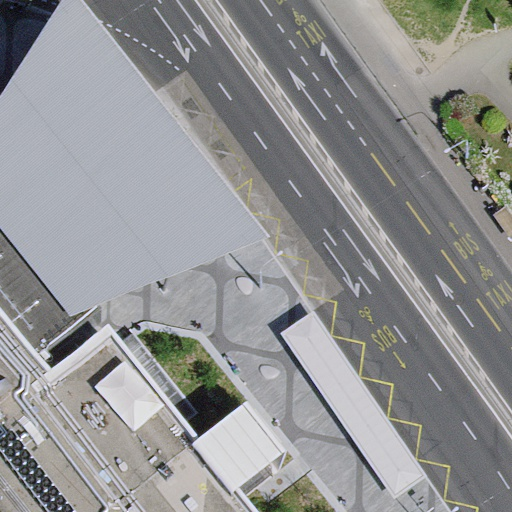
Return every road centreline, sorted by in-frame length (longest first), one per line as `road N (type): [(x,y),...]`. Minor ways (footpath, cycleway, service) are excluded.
road 1 (primary): [(178,21),(511,492)]
road 2 (primary): [(511,343),(263,0)]
